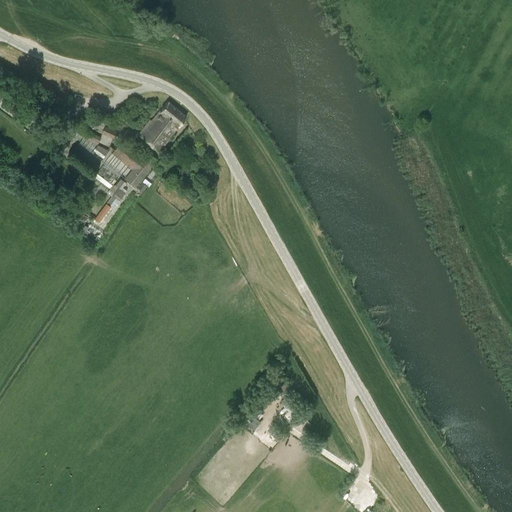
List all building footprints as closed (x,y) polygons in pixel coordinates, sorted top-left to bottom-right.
[(149,123),(148,122),(137,137),(159,154),(178,129),(186,118),(165,102),(149,123)] [(104,129),(101,136),(113,142),(117,135),(104,129)] [(99,139),(85,133),(81,141),(96,147),(99,139)] [(79,142),(74,148),(95,169),(101,163),(79,142)] [(157,162),(149,155),(141,165),(118,146),(111,156),(130,172),(123,181),(134,190),(157,162)] [(104,151),(96,148),(92,153),(102,160),(107,154),(104,151)] [(125,192),(118,187),(94,218),(98,222),(110,206),(112,208),(125,192)] [(262,399),(238,427),(246,431),(268,407),(262,399)] [(287,400),(283,405),(291,412),(295,407),(287,400)]
